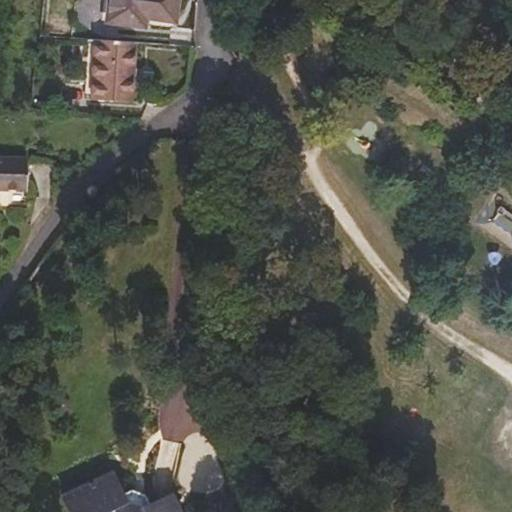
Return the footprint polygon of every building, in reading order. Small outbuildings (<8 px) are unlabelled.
[(174,21),(176,0),(108,0),(106,21),(143,26),(145,16),(174,21)] [(131,104),(136,42),(94,39),(89,101),(131,104)] [(0,188),(26,189),(27,157),(0,156),(0,188)] [(113,472),(60,497),(66,511),(181,511),(173,493),(149,503),(140,508),(128,504),(123,494),(113,472)] [(131,489),(123,494),(128,504),(140,508),(149,503),(145,495),(131,489)]
